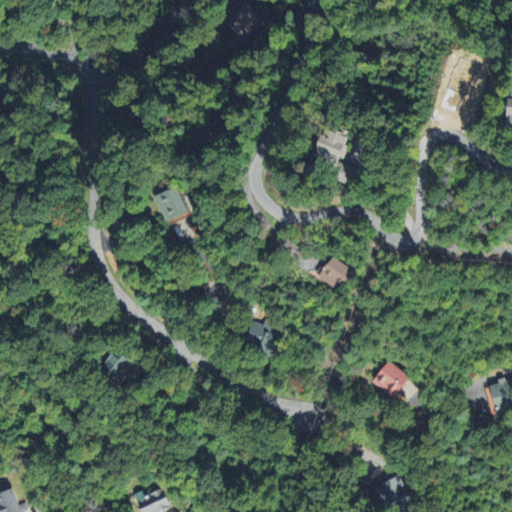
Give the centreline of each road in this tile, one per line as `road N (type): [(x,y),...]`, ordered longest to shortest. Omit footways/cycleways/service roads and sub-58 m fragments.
road 1 (residential): [(511,168),(455,135),(427,139),(420,223),(414,237),(400,239),(358,210),(309,220),(266,202),(255,170),(305,50),(309,0),(182,4),(127,66),(94,85),(72,57),(38,47),(0,49)]
road 2 (residential): [(94,85),(94,231),(114,291),(216,369),(308,418)]
